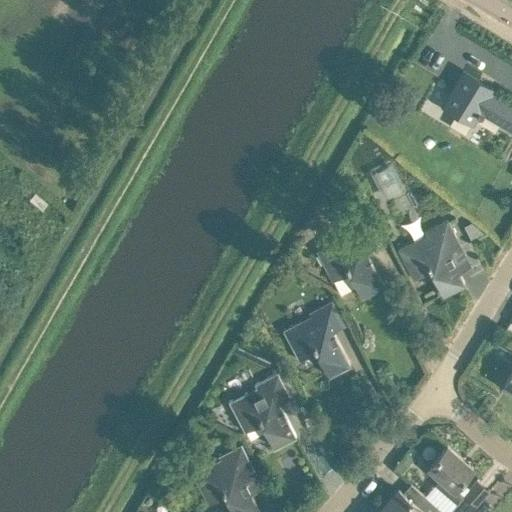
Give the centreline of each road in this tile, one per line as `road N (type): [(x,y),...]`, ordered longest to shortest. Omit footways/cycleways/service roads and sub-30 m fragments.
road 1 (track): [(101,511),(400,0)]
road 2 (residential): [(331,511),(432,389)]
road 3 (residential): [(432,389),(511,263)]
